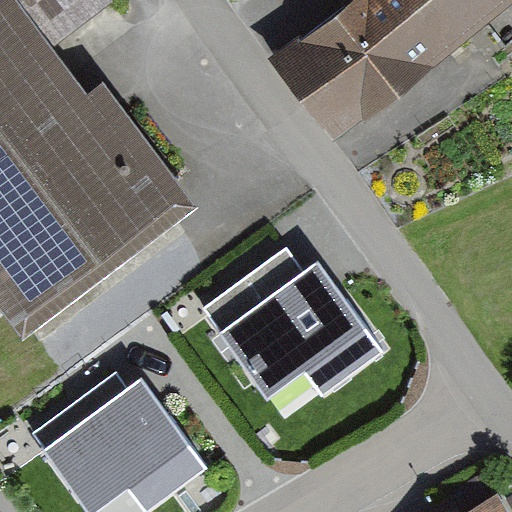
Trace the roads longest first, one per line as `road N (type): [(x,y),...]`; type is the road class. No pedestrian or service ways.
road 1 (residential): [(200,0),(494,401)]
road 2 (track): [(39,361),(316,157)]
road 3 (residential): [(307,511),(494,401)]
